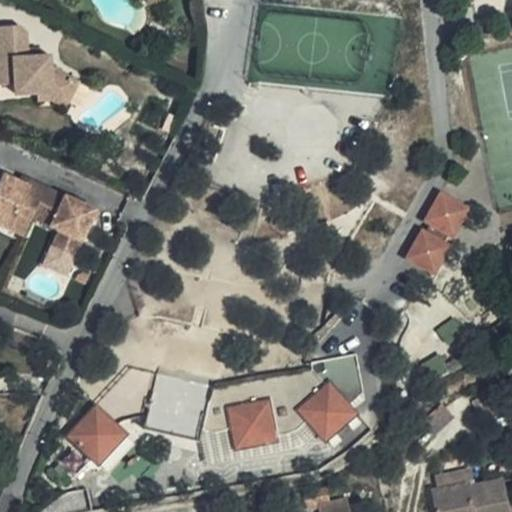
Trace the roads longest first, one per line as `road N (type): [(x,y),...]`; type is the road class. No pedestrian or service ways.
road 1 (residential): [(19,511),(219,75),(243,0)]
road 2 (residential): [(430,0),(442,131),(435,188),(374,297)]
